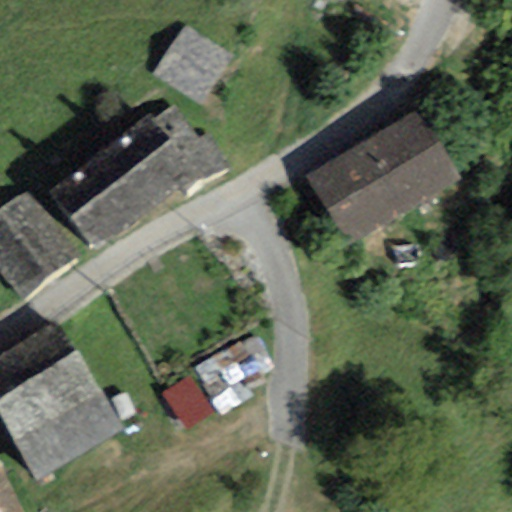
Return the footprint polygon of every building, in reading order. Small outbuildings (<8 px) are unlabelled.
[(184,24),(151,74),(201,107),(234,58),(184,24)] [(196,140),(175,107),(151,119),(148,114),(49,192),(96,256),(228,168),(208,133),(196,140)] [(459,179),(417,110),(304,178),(346,247),(459,179)] [(28,191),(0,213),(0,275),(20,301),(78,257),(28,191)] [(56,322),(0,356),(0,422),(38,485),(123,433),(56,322)] [(213,413),(187,377),(163,394),(188,430),(213,413)] [(0,511),(21,511),(0,469),(0,511)]
